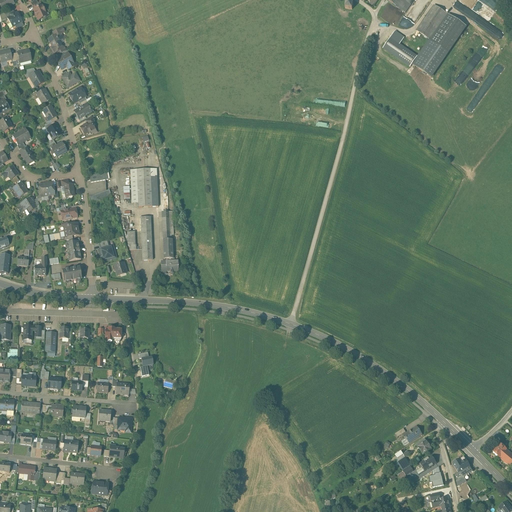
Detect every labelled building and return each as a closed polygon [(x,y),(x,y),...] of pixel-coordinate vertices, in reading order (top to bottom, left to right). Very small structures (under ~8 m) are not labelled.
[(10,0),(1,0),(0,1),(0,3),(3,10),(13,4),(10,0)] [(353,1),(346,0),(344,8),(352,9),(353,1)] [(400,0),(396,6),(399,9),(402,5),(405,0),(400,0)] [(410,0),(406,7),(402,5),(399,9),(405,13),(414,0),(410,0)] [(430,40),(447,15),(434,5),(416,31),(430,40)] [(42,6),(33,10),(38,21),(45,17),(44,14),(45,13),(42,6)] [(470,8),(465,14),(497,37),(500,33),(499,33),(501,30),(470,8)] [(12,9),(4,13),(7,19),(9,19),(11,17),(9,15),(14,13),(12,9)] [(22,22),(17,13),(15,15),(14,12),(14,13),(9,15),(11,17),(9,19),(10,21),(10,23),(12,28),(22,22)] [(430,41),(449,54),(467,28),(447,15),(430,40),(430,41)] [(62,28),(52,32),(55,36),(48,40),(50,43),(52,46),(51,47),(54,53),(58,51),(64,48),(63,45),(61,46),(58,40),(63,38),(61,34),(65,32),(62,28)] [(404,37),(396,31),(383,49),(411,68),(413,65),(419,57),(400,43),(404,37)] [(449,54),(430,41),(419,57),(413,65),(432,78),(449,54)] [(10,50),(0,52),(0,59),(1,63),(12,60),(11,55),(10,50)] [(28,50),(17,53),(19,61),(20,63),(30,61),(28,50)] [(69,58),(66,59),(64,55),(56,60),(61,70),(67,67),(73,63),(73,62),(72,63),(69,58)] [(34,69),(22,72),(26,78),(29,76),(29,77),(36,73),(34,69)] [(29,77),(35,88),(45,82),(38,72),(36,73),(29,77)] [(75,74),(68,78),(67,75),(63,77),(62,78),(68,88),(80,81),(75,74)] [(80,88),(68,95),(74,104),(78,102),(85,98),(86,97),(80,88)] [(51,100),(45,89),(44,90),(37,94),(36,94),(42,105),(51,100)] [(0,103),(0,114),(9,110),(4,101),(0,103)] [(82,107),(74,111),(79,120),(91,113),(86,104),(82,107)] [(57,117),(51,107),(43,111),(49,121),(50,121),(56,117),(57,117)] [(296,112),(295,122),(326,126),(327,122),(329,122),(330,117),(296,112)] [(3,121),(0,122),(0,126),(4,132),(12,127),(7,119),(3,121)] [(86,124),(80,128),(84,135),(87,133),(88,134),(95,130),(92,124),(90,122),(86,124)] [(62,135),(56,125),(47,130),(53,140),(62,135)] [(25,129),(14,136),(19,145),(23,143),(30,138),(25,129)] [(57,146),(51,149),(56,157),(66,152),(62,143),(57,146)] [(22,152),(20,153),(27,164),(34,160),(28,149),(22,152)] [(18,175),(13,167),(5,172),(1,175),(5,179),(8,177),(10,180),(11,180),(16,177),(18,175)] [(156,169),(150,170),(152,207),(158,207),(156,169)] [(150,170),(137,170),(130,171),(132,204),(138,203),(138,208),(152,207),(150,170)] [(28,193),(21,183),(13,189),(19,198),(28,193)] [(46,184),(41,185),(39,189),(41,197),(48,196),(46,184)] [(53,187),(50,184),(46,184),(48,196),(55,195),(53,187)] [(68,185),(64,186),(64,187),(62,188),(61,188),(62,193),(63,196),(66,195),(66,198),(68,197),(68,198),(69,199),(70,199),(71,199),(72,198),(72,197),(74,196),(72,185),(68,185)] [(32,199),(27,203),(26,201),(23,203),(20,205),(24,212),(27,210),(29,213),(30,213),(36,208),(32,202),(34,201),(32,199)] [(66,211),(61,212),(62,221),(77,218),(75,209),(66,211)] [(150,217),(141,218),(143,261),(152,261),(150,217)] [(70,225),(63,226),(63,227),(64,232),(79,230),(78,227),(77,224),(70,225)] [(79,230),(64,232),(65,238),(72,237),(79,235),(79,233),(79,232),(79,230)] [(5,237),(0,239),(0,249),(9,246),(5,237)] [(107,240),(98,243),(100,249),(109,247),(107,240)] [(74,242),(66,244),(69,262),(81,260),(79,252),(80,252),(79,250),(78,242),(74,242)] [(100,249),(99,250),(103,262),(116,259),(113,246),(109,247),(100,249)] [(172,252),(170,252),(164,252),(164,260),(166,259),(166,262),(174,262),(174,259),(173,259),(172,252)] [(10,256),(0,255),(0,273),(8,274),(10,256)] [(29,259),(18,258),(17,266),(28,267),(29,259)] [(42,261),(35,261),(35,277),(46,276),(45,267),(46,267),(46,259),(45,259),(46,261),(42,261),(42,259),(42,261)] [(166,262),(161,262),(161,272),(169,272),(174,272),(178,272),(178,262),(174,262),(166,262)] [(123,263),(114,266),(115,269),(117,275),(126,272),(123,263)] [(79,268),(62,271),(64,283),(82,280),(79,268)] [(10,326),(1,326),(0,340),(9,341),(10,326)] [(68,329),(65,329),(65,327),(61,326),(61,327),(60,327),(59,339),(60,339),(60,340),(63,340),(63,342),(68,342),(68,339),(68,329)] [(32,327),(24,327),(23,340),(32,341),(32,331),(32,329),(32,327)] [(41,327),(37,327),(37,328),(37,329),(32,329),(32,331),(33,331),(35,331),(35,340),(40,341),(40,340),(41,331),(41,327)] [(115,329),(105,329),(105,339),(107,339),(107,342),(111,342),(111,339),(115,339),(114,340),(116,343),(119,343),(120,340),(120,339),(121,339),(121,335),(123,336),(123,333),(121,333),(121,330),(115,329)] [(89,330),(80,330),(80,337),(79,342),(79,343),(84,343),(84,339),(88,339),(89,330)] [(56,334),(46,334),(45,352),(55,352),(56,334)] [(151,356),(141,359),(143,368),(153,366),(151,356)] [(36,377),(22,376),(22,379),(21,385),(21,386),(35,387),(36,377)] [(61,379),(52,379),(48,379),(47,389),(60,390),(61,379)] [(82,383),(72,382),(72,390),(81,391),(82,387),(82,383)] [(108,384),(97,384),(97,393),(108,394),(108,387),(108,384)] [(117,384),(116,384),(116,388),(116,394),(128,395),(129,385),(117,384)] [(14,402),(2,401),(1,411),(7,411),(7,416),(12,416),(13,412),(13,410),(14,402)] [(40,404),(22,402),(22,404),(21,404),(21,408),(21,413),(39,415),(40,404)] [(63,406),(59,405),(58,406),(51,406),(51,413),(50,412),(50,414),(52,414),(52,416),(62,417),(63,406)] [(82,408),(73,407),(72,420),(72,421),(80,421),(80,418),(85,418),(86,408),(82,407),(82,408)] [(104,411),(99,411),(98,422),(109,423),(110,423),(110,418),(111,413),(104,412),(104,411)] [(131,420),(119,418),(118,425),(118,430),(125,431),(125,433),(130,433),(131,420)] [(416,427),(403,435),(406,439),(405,440),(402,442),(404,446),(409,443),(409,444),(422,435),(416,427)] [(403,429),(395,435),(397,438),(405,432),(403,429)] [(11,434),(0,432),(0,434),(0,441),(10,443),(11,439),(11,434)] [(32,436),(21,435),(20,444),(31,445),(32,436)] [(56,442),(43,441),(42,450),(55,451),(56,442)] [(78,442),(65,441),(64,451),(72,451),(72,453),(77,454),(78,442)] [(419,447),(419,448),(424,455),(432,449),(427,442),(419,447)] [(506,450),(500,445),(493,453),(499,458),(506,450)] [(101,448),(91,446),(91,448),(90,455),(100,457),(101,448)] [(123,450),(115,449),(115,446),(110,446),(110,451),(109,458),(123,460),(124,449),(123,449),(123,450)] [(511,455),(506,450),(499,458),(511,469),(511,455)] [(472,472),(461,452),(450,459),(458,473),(460,472),(463,477),(472,472)] [(434,454),(420,462),(425,470),(439,463),(434,454)] [(11,464),(0,463),(0,462),(0,471),(9,472),(11,464)] [(35,467),(20,465),(19,467),(19,473),(18,474),(29,475),(29,481),(35,482),(36,474),(35,474),(35,467)] [(57,470),(44,468),(42,481),(55,482),(56,475),(57,475),(56,484),(60,485),(61,481),(62,473),(56,472),(57,470)] [(460,472),(458,473),(454,476),(457,488),(467,483),(463,477),(460,472)] [(84,475),(71,474),(70,484),(83,486),(84,475)] [(399,479),(396,475),(390,479),(393,483),(399,479)] [(108,484),(93,482),(92,488),(94,489),(95,495),(104,496),(106,496),(107,492),(108,491),(108,484)] [(440,500),(431,502),(431,503),(433,502),(433,503),(432,503),(433,505),(434,508),(433,508),(433,509),(441,507),(442,510),(450,508),(448,499),(440,500)] [(510,511),(511,511),(511,509),(507,502),(499,508),(501,511),(510,511)]
